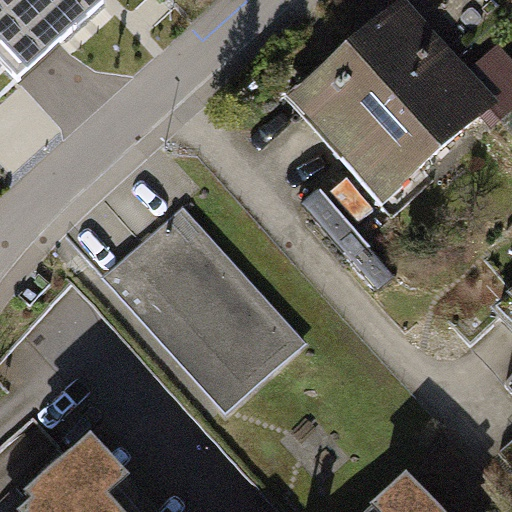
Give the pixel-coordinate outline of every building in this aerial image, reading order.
[(88,0),(0,0),(0,40),(31,75),(100,14),(88,0)] [(344,69),(368,96),(428,42),(404,15),(344,69)] [(344,69),(292,116),(378,212),(491,111),(428,42),(368,96),(344,69)] [(300,349),(181,220),(102,292),(220,422),(300,349)] [(423,511),(396,480),(359,511),(159,511),(86,427),(12,490),(23,504),(13,511),(423,511)]
